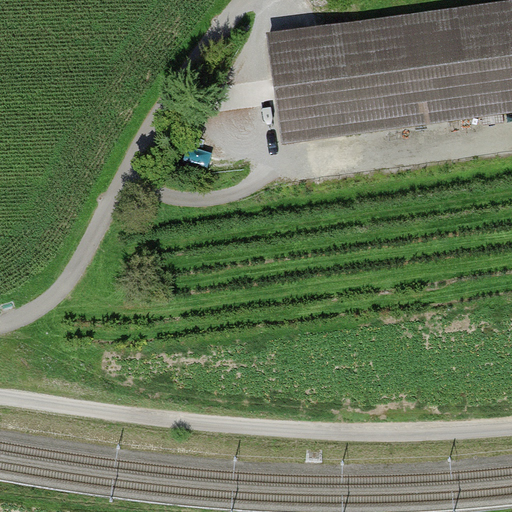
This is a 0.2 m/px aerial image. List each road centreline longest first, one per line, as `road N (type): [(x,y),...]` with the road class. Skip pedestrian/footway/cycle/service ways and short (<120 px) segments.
road 1 (track): [(0,395),(206,424),(359,432),(511,426)]
road 2 (track): [(0,325),(42,308),(196,58),(244,0)]
road 3 (track): [(123,185),(193,204),(246,191),(265,171),(249,0)]
